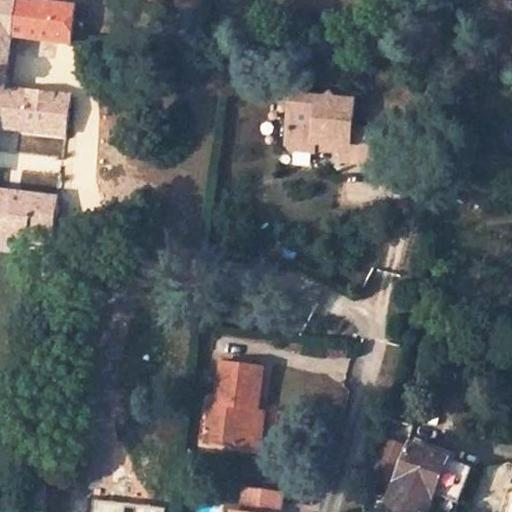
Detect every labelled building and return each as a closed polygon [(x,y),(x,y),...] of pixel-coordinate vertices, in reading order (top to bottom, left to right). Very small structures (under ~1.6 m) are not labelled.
[(0,0),(0,228),(11,230),(53,235),(59,195),(0,186),(0,127),(67,135),(72,93),(8,84),(14,37),(18,0),(0,0)] [(18,0),(14,37),(73,44),(78,3),(56,0),(18,0)] [(92,13),(90,35),(105,37),(107,15),(92,13)] [(318,100),(284,97),(280,147),(284,153),(308,155),(309,145),(336,148),(333,163),(360,166),(365,162),(369,134),(345,132),(349,104),(330,102),(325,95),(318,100)] [(0,228),(0,247),(9,248),(11,230),(0,228)] [(246,367),(247,361),(222,357),(222,364),(246,367)] [(214,423),(211,443),(251,448),(255,416),(261,369),(246,367),(222,364),(216,405),(214,423)] [(216,405),(209,405),(207,422),(214,423),(216,405)] [(251,448),(258,449),(262,417),(255,416),(251,448)] [(475,467),(411,443),(410,445),(383,438),(373,477),(395,483),(383,511),(430,511),(437,495),(459,504),(475,467)] [(284,511),(286,495),(246,490),(243,511),(284,511)]
